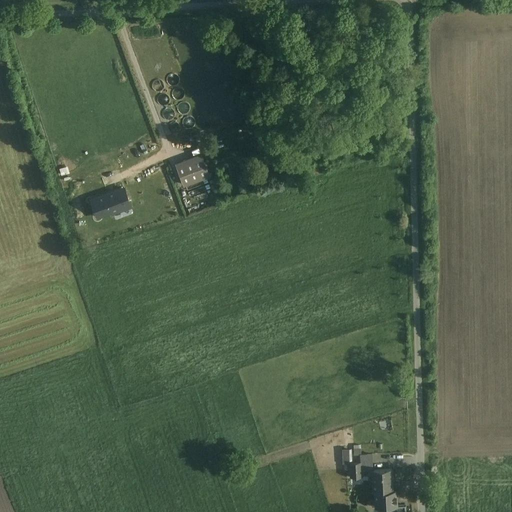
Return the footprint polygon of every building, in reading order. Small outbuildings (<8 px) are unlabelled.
[(187,142),(191,144),(194,142),(196,139),(194,136),(191,134),(188,135),(186,139),(187,142)] [(262,141),(256,144),(260,150),(265,147),(262,141)] [(209,176),(202,157),(177,166),(184,185),(209,176)] [(124,186),(91,200),(98,217),(111,212),(112,213),(132,205),(124,186)] [(383,506),(383,468),(364,468),(364,453),(351,453),(351,461),(343,461),(342,446),(334,446),(334,478),(360,478),(361,511),(379,511),(378,511),(394,511),(394,505),(383,506)]
